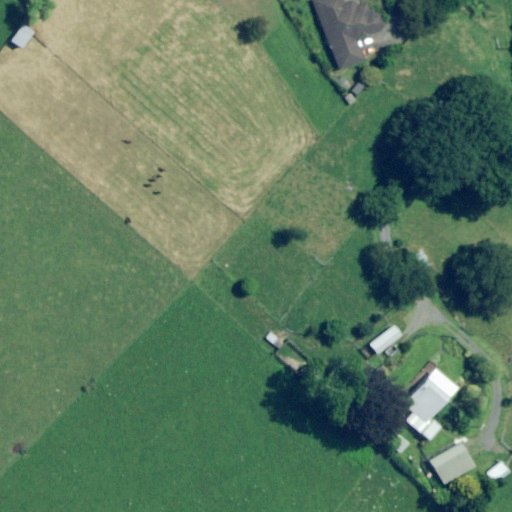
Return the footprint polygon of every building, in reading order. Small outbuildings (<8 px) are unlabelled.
[(352,0),(342,0),(341,0),(311,0),(309,1),(313,9),(310,10),(324,45),(327,44),(337,69),(360,60),(352,40),(380,29),(373,10),(369,11),(364,0),(360,0),(354,3),(352,0)] [(306,13),(300,3),(288,11),(294,20),(306,13)] [(395,335),(387,326),(365,344),(372,353),(395,335)] [(449,387),(427,368),(397,403),(407,412),(400,420),(422,440),(433,427),(423,418),(449,387)] [(402,442),(389,432),(381,442),(393,452),(402,442)] [(466,465),(452,442),(422,460),(436,483),(466,465)] [(500,472),(491,461),(479,471),(488,482),(500,472)]
